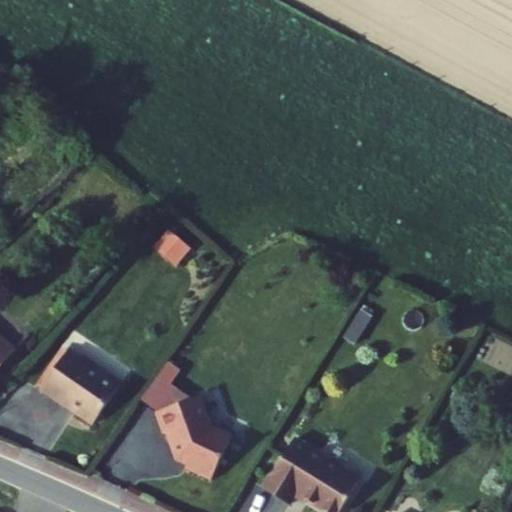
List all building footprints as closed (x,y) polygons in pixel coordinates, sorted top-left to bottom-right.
[(175,263),(192,245),(170,224),(152,243),(175,263)] [(359,310),(346,332),(355,338),(368,315),(359,310)] [(0,382),(27,357),(0,327),(0,382)] [(77,422),(96,435),(123,397),(98,379),(97,372),(87,365),(81,366),(72,360),(43,400),(68,418),(70,414),(79,420),(77,422)] [(144,405),(161,417),(198,405),(176,390),(186,376),(171,367),(144,405)] [(216,435),(206,402),(198,405),(161,417),(168,439),(172,438),(180,464),(191,469),(188,474),(215,487),(235,445),(216,435)] [(346,511),(370,474),(303,434),(265,498),(288,511),(291,511),(306,488),(345,511),(346,511)]
